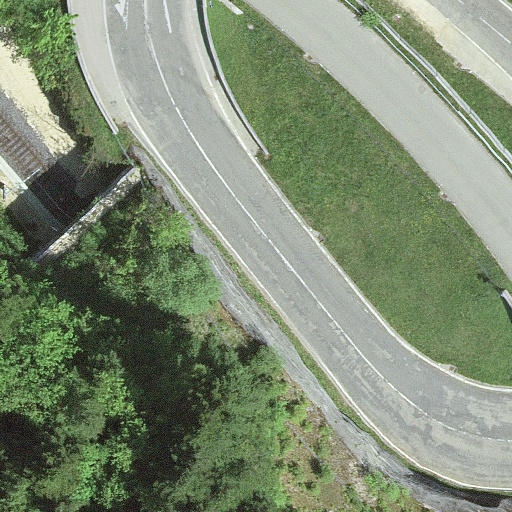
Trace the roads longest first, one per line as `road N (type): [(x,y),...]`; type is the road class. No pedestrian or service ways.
road 1 (trunk): [(144,0),(156,63),(191,135),(369,364),(432,420),(511,440)]
road 2 (tertiary): [(290,0),(413,115),(511,233)]
